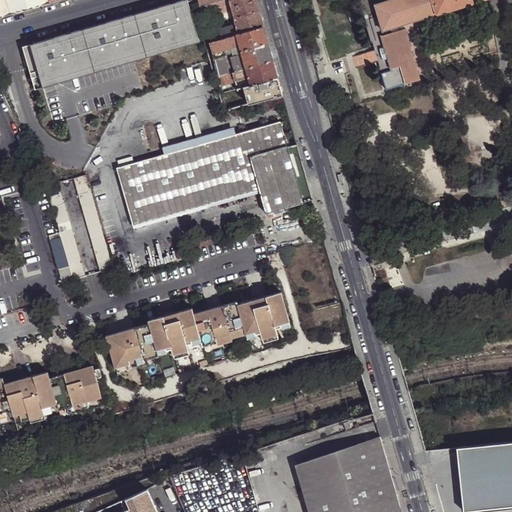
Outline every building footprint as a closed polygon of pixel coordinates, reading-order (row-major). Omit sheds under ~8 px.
[(0,0),(0,14),(11,11),(40,3),(49,0),(0,0)] [(35,59),(27,62),(35,88),(43,86),(134,60),(199,41),(186,0),(182,0),(34,43),(34,45),(31,46),(35,59)] [(229,0),(198,0),(203,16),(221,11),(225,10),(229,9),(232,8),(229,0)] [(229,0),(232,8),(235,18),(259,11),(256,0),(229,0)] [(389,0),(375,4),(383,30),(482,0),(389,0)] [(262,21),(259,11),(235,18),(237,26),(239,34),(263,27),(262,21)] [(239,34),(237,26),(221,31),(222,39),(237,34),(239,34)] [(266,36),(263,27),(239,34),(237,34),(242,51),(268,43),(266,36)] [(420,78),(406,28),(382,35),(392,69),(400,66),(401,66),(406,82),(420,78)] [(211,43),(210,42),(209,42),(219,77),(233,72),(239,71),(234,54),(242,51),(237,34),(222,39),(211,43)] [(271,54),(268,43),(242,51),(234,54),(239,71),(273,61),(271,54)] [(239,71),(233,72),(235,81),(238,89),(244,87),(278,77),(276,71),(273,61),(239,71)] [(233,72),(219,77),(217,77),(220,86),(235,81),(233,72)] [(281,88),(278,77),(244,87),(249,104),(251,104),(271,98),(278,96),(283,95),(281,88)] [(304,204),(303,202),(288,147),(286,140),(280,122),(236,134),(165,154),(117,168),(133,226),(260,190),(261,193),(266,214),(304,204)] [(165,154),(236,134),(234,128),(163,149),(165,154)] [(313,200),(297,144),(288,147),(303,202),(313,200)] [(73,179),(75,188),(88,184),(85,175),(73,179)] [(58,183),(45,186),(59,233),(60,238),(60,239),(73,235),(58,183)] [(75,188),(86,225),(98,221),(88,184),(75,188)] [(134,228),(261,193),(260,190),(133,226),(134,228)] [(86,225),(93,250),(106,247),(98,221),(86,225)] [(60,238),(59,233),(48,236),(50,241),(60,238)] [(72,280),(85,276),(73,235),(60,239),(68,266),(72,280)] [(93,250),(99,272),(112,268),(106,247),(93,250)] [(57,269),(61,283),(72,280),(68,266),(57,269)] [(280,323),(289,320),(281,292),(238,304),(237,301),(193,314),(191,308),(149,320),(149,323),(106,336),(115,367),(130,363),(129,359),(136,357),(143,355),(144,359),(158,355),(158,353),(157,349),(165,347),(166,349),(172,348),(173,353),(188,349),(187,344),(192,342),(191,339),(200,337),(201,341),(202,345),(217,341),(216,337),(230,333),(231,337),(246,333),(255,330),(255,333),(261,331),(262,337),(277,333),(276,327),(281,325),(280,323)] [(232,339),(231,337),(230,333),(216,337),(217,341),(218,343),(232,339)] [(279,337),(277,333),(262,337),(263,341),(279,337)] [(190,353),(188,349),(173,353),(175,358),(190,353)] [(136,357),(138,364),(144,362),(144,359),(143,355),(136,357)] [(129,359),(130,363),(131,366),(138,364),(136,357),(129,359)] [(92,365),(49,377),(56,403),(58,410),(64,408),(73,405),(79,403),(87,401),(101,397),(96,378),(93,369),(92,365)] [(47,371),(4,384),(11,410),(13,416),(20,414),(27,412),(42,408),(50,405),(56,403),(49,377),(47,371)] [(4,384),(2,378),(0,378),(0,413),(5,412),(11,410),(4,384)] [(52,412),(50,405),(42,408),(44,414),(52,412)] [(21,421),(29,418),(27,412),(20,414),(21,421)] [(296,464),(309,511),(402,511),(388,461),(380,435),(296,464)] [(511,441),(457,447),(463,509),(511,504),(511,441)] [(157,511),(148,490),(126,499),(130,510),(124,511),(157,511)]
